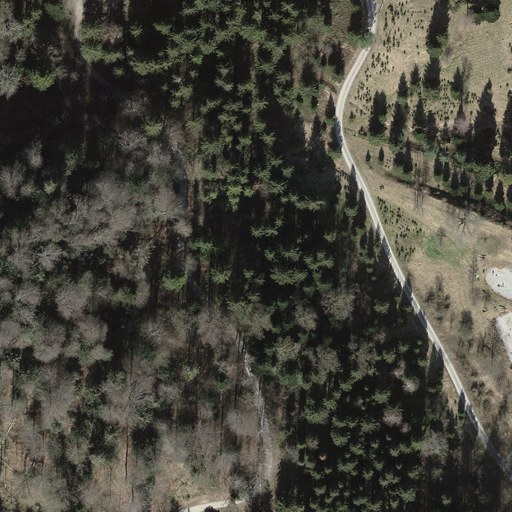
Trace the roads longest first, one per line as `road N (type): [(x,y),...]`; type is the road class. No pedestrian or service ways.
road 1 (track): [(79,0),(78,40),(93,73),(172,139),(183,176),(186,274),(242,350),(264,419),(269,458),(261,485),(192,511)]
road 2 (track): [(511,474),(411,300),(342,150),(338,107),(367,45),(369,0)]
road 3 (track): [(511,194),(338,135),(445,53),(480,0)]
